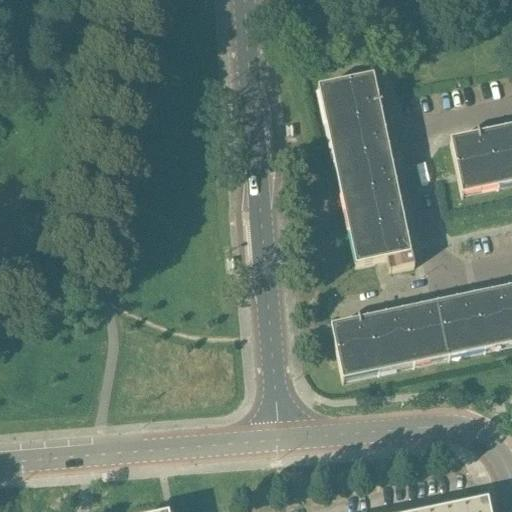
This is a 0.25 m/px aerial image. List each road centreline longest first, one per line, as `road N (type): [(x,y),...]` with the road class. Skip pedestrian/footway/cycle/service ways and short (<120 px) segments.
road 1 (residential): [(278,441),(244,0)]
road 2 (residential): [(278,441),(0,464)]
road 3 (residential): [(511,487),(495,449),(467,429),(278,441)]
road 4 (residential): [(511,106),(416,132),(412,158),(441,286)]
